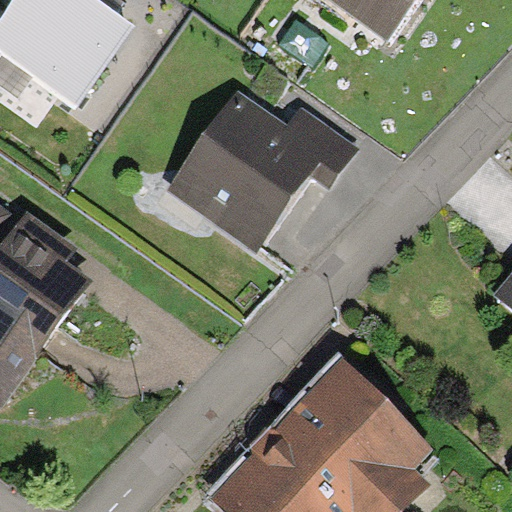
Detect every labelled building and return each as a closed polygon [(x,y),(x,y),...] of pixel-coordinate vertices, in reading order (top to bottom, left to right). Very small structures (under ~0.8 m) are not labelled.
[(0,53),(77,109),(135,30),(106,10),(93,0),(22,0),(0,31),(0,53)] [(330,0),(389,44),(422,0),(330,0)] [(242,93),(172,191),(259,254),(313,180),(331,193),(362,149),(305,108),(291,128),(242,93)] [(0,254),(24,220),(0,203),(0,254)] [(29,213),(24,220),(0,254),(0,404),(6,409),(95,280),(69,262),(79,247),(29,213)] [(511,284),(495,303),(511,318),(511,284)] [(259,444),(206,502),(217,511),(407,511),(431,487),(421,478),(444,453),(340,357),(259,444)]
